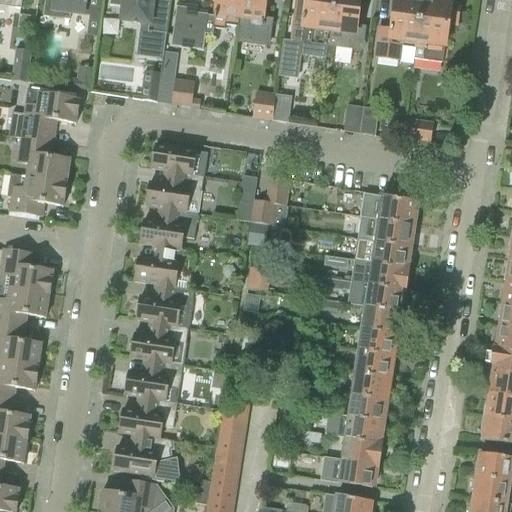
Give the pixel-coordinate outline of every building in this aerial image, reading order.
[(0,0),(0,9),(19,12),(21,0),(0,0)] [(44,0),(42,17),(69,20),(70,13),(83,15),(85,0),(44,0)] [(109,0),(109,7),(120,9),(119,21),(140,24),(135,57),(161,61),(165,35),(148,32),(148,31),(149,25),(151,0),(109,0)] [(176,5),(170,48),(202,52),(204,35),(211,36),(212,30),(223,31),(224,26),(236,28),(236,27),(240,0),(208,0),(209,1),(214,2),(212,16),(206,15),(206,13),(186,10),(186,6),(176,5)] [(236,28),(234,42),(267,47),(271,20),(262,19),(264,11),(267,11),(268,0),(240,0),(236,27),(236,28)] [(299,55),(324,59),(331,0),(296,0),(291,44),(300,45),(299,55)] [(331,0),(324,59),(325,59),(326,59),(333,60),(334,48),(353,51),(354,52),(355,52),(356,53),(357,53),(359,53),(361,52),(362,51),(363,50),(364,49),(364,47),(364,46),(364,45),(364,44),(363,43),(362,41),(364,29),(355,27),(358,0),(331,0)] [(378,29),(374,58),(376,59),(398,61),(400,47),(414,49),(420,1),(411,0),(395,0),(393,18),(391,30),(380,29),(380,30),(378,29)] [(420,1),(414,49),(415,49),(413,60),(414,60),(415,59),(423,60),(423,61),(442,64),(447,25),(455,26),(458,6),(420,1)] [(19,16),(17,29),(34,31),(35,19),(19,16)] [(99,17),(90,16),(87,37),(97,38),(99,17)] [(15,52),(11,82),(27,85),(31,54),(15,52)] [(60,90),(89,94),(93,70),(77,68),(75,81),(62,79),(60,90)] [(144,74),(140,102),(143,102),(154,104),(155,104),(159,80),(159,76),(144,74)] [(159,80),(155,104),(199,111),(200,103),(192,102),(195,85),(160,80),(159,80)] [(11,114),(7,138),(19,140),(46,144),(49,121),(73,125),(73,126),(74,126),(78,100),(77,100),(77,101),(74,101),(75,96),(31,90),(30,91),(26,91),(24,105),(25,106),(23,116),(11,114)] [(272,108),(270,122),(287,124),(291,99),(275,97),(275,98),(273,97),(272,108)] [(254,106),(252,119),(270,122),(272,108),(254,106)] [(344,133),(359,135),(362,110),(347,107),(344,133)] [(362,110),(359,135),(374,138),(378,112),(362,110)] [(402,138),(428,142),(430,126),(404,123),(402,138)] [(27,166),(25,178),(65,185),(69,160),(68,160),(68,161),(43,157),(46,144),(19,140),(16,164),(27,166)] [(154,147),(151,171),(176,175),(191,177),(202,178),(204,166),(206,155),(154,147)] [(145,208),(170,212),(196,216),(202,178),(191,177),(176,175),(174,188),(148,185),(145,208)] [(8,213),(38,218),(41,218),(43,205),(61,207),(60,209),(62,209),(65,185),(25,178),(10,176),(7,198),(10,199),(8,213)] [(242,178),(238,204),(244,205),(251,206),(252,206),(252,204),(253,203),(256,180),(242,178)] [(269,179),(265,206),(275,207),(285,209),(289,182),(269,179)] [(363,195),(360,218),(377,220),(411,225),(414,224),(415,217),(413,213),(415,203),(380,198),(363,195)] [(252,206),(249,224),(272,227),(275,207),(265,206),(252,204),(252,206)] [(275,207),(272,227),(287,230),(290,210),(285,209),(275,207)] [(139,246),(164,250),(179,252),(181,239),(193,241),(196,216),(170,212),(168,226),(143,222),(139,246)] [(360,218),(356,240),(373,242),(408,248),(410,246),(412,238),(410,236),(411,225),(377,220),(360,218)] [(250,224),(247,246),(264,249),(267,227),(250,224)] [(353,261),(370,264),(405,269),(407,267),(408,260),(406,258),(408,248),(373,242),(356,240),(353,261)] [(133,283),(167,288),(174,289),(175,276),(187,278),(191,253),(179,252),(164,250),(162,264),(137,260),(133,283)] [(0,288),(49,296),(52,272),(51,271),(51,273),(33,270),(35,257),(2,252),(0,265),(0,288)] [(347,263),(324,260),(323,270),(346,273),(347,263)] [(353,261),(350,283),(367,286),(402,291),(403,292),(406,270),(405,270),(405,269),(370,264),(353,261)] [(505,282),(505,283),(511,283),(511,261),(509,261),(507,270),(504,270),(502,281),(505,282)] [(348,294),(350,283),(321,279),(320,290),(348,294)] [(348,294),(346,306),(363,308),(398,313),(401,311),(402,304),(400,300),(401,295),(401,292),(402,291),(367,286),(350,283),(348,294)] [(500,296),(499,305),(511,307),(511,283),(505,283),(503,296),(500,296)] [(0,325),(17,328),(19,315),(44,319),(43,320),(45,320),(49,296),(0,288),(0,325)] [(139,298),(135,322),(161,326),(176,328),(187,330),(189,317),(193,292),(174,289),(167,288),(164,302),(139,298)] [(246,296),(243,312),(256,314),(259,298),(246,296)] [(318,301),(316,311),(340,315),(341,305),(318,301)] [(500,319),(498,328),(511,330),(511,307),(499,305),(497,318),(500,319)] [(363,308),(360,330),(395,335),(397,333),(399,326),(397,323),(398,313),(363,308)] [(315,323),(313,333),(336,337),(338,327),(315,323)] [(0,362),(37,369),(41,344),(40,344),(40,345),(15,342),(17,328),(0,325),(0,362)] [(130,360),(155,364),(170,365),(172,353),(183,355),(187,330),(176,328),(161,326),(159,340),(133,336),(130,360)] [(511,330),(498,328),(498,329),(495,329),(493,341),(496,341),(495,350),(511,352),(511,330)] [(360,330),(357,351),(392,356),(394,355),(395,347),(393,345),(395,335),(360,330)] [(311,345),(309,355),(332,358),(334,348),(311,345)] [(511,352),(495,350),(492,350),(489,365),(492,366),(491,373),(511,376),(511,352)] [(357,351),(353,373),(388,378),(391,377),(392,369),(390,367),(392,356),(357,351)] [(0,400),(6,401),(8,388),(32,392),(32,393),(33,393),(37,369),(0,362),(0,400)] [(124,397),(149,401),(175,405),(181,367),(170,365),(155,364),(153,377),(127,373),(124,397)] [(308,367),(306,377),(329,380),(331,370),(308,367)] [(353,373),(350,395),(385,401),(387,399),(388,392),(387,388),(388,378),(353,373)] [(488,374),(486,386),(489,386),(488,396),(511,399),(511,376),(491,373),(491,374),(488,374)] [(303,389),(302,398),(323,402),(325,392),(303,389)] [(350,395),(346,418),(381,423),(384,420),(385,413),(383,410),(385,401),(350,395)] [(483,404),(481,418),(511,422),(511,399),(488,396),(486,405),(483,404)] [(0,437),(26,441),(30,417),(29,417),(28,418),(4,414),(6,401),(0,400),(0,437)] [(118,435),(144,439),(158,440),(160,428),(172,430),(175,405),(149,401),(147,415),(122,411),(118,435)] [(223,405),(221,418),(245,422),(247,408),(223,405)] [(324,436),(343,439),(378,445),(378,444),(381,442),(382,436),(380,432),(381,423),(346,418),(327,415),(324,436)] [(245,422),(221,418),(220,429),(243,433),(245,422)] [(511,422),(481,418),(479,431),(482,431),(481,441),(511,446),(511,422)] [(243,433),(220,429),(218,442),(241,446),(243,433)] [(298,432),(296,442),(319,445),(320,436),(298,432)] [(0,461),(21,464),(21,466),(22,466),(26,441),(0,437),(0,461)] [(112,472),(140,477),(139,480),(163,484),(163,482),(179,485),(177,460),(171,461),(170,452),(173,452),(172,443),(158,440),(144,439),(141,452),(116,448),(112,472)] [(343,439),(340,461),(375,467),(376,467),(379,445),(378,445),(343,439)] [(241,446),(218,442),(216,454),(239,458),(241,446)] [(216,454),(214,467),(237,470),(239,458),(216,454)] [(474,464),(472,478),(510,483),(511,483),(511,459),(498,458),(479,455),(477,465),(474,464)] [(324,459),(320,482),(336,484),(351,487),(371,490),(371,488),(374,485),(375,479),(373,476),(374,472),(375,467),(340,461),(324,459)] [(237,470),(214,467),(212,479),(235,483),(237,470)] [(473,491),(471,501),(510,507),(511,496),(508,496),(510,483),(472,478),(470,491),(473,491)] [(211,484),(210,491),(233,495),(235,483),(212,479),(211,484)] [(199,482),(198,490),(210,491),(211,484),(199,482)] [(101,491),(98,511),(171,511),(172,511),(154,487),(128,483),(126,496),(102,493),(103,491),(101,491)] [(0,511),(15,511),(19,490),(17,489),(17,491),(0,488),(0,511)] [(198,490),(195,506),(207,508),(208,503),(210,491),(198,490)] [(233,495),(210,491),(208,503),(231,507),(233,495)] [(324,496),(321,511),(369,511),(371,507),(369,505),(369,503),(349,500),(335,498),(324,496)] [(509,511),(510,507),(471,501),(470,510),(467,509),(466,511),(509,511)] [(230,511),(231,507),(208,503),(207,508),(206,511),(230,511)]
